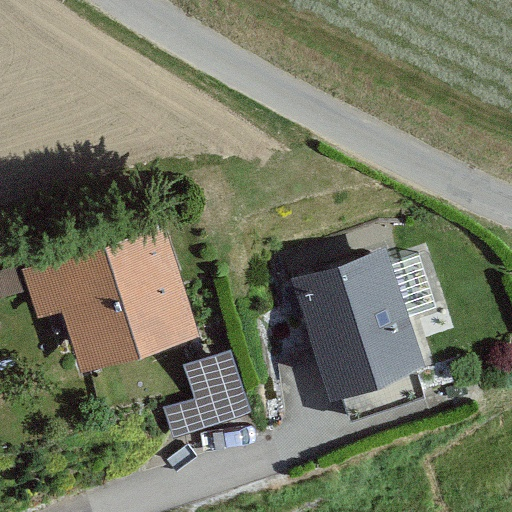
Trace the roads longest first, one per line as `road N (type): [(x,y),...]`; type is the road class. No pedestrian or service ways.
road 1 (unclassified): [(121,0),(511,206)]
road 2 (residential): [(95,511),(298,443)]
